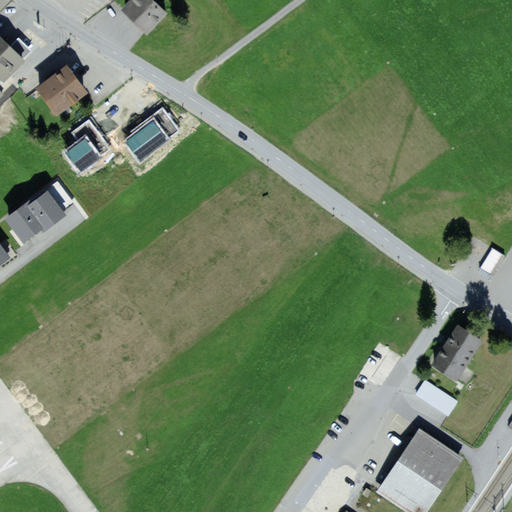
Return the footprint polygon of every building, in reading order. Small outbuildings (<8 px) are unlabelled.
[(167,14),(153,0),(131,0),(123,8),(121,11),(134,23),(143,32),(146,35),(167,14)] [(0,86),(25,62),(0,35),(0,101),(6,96),(0,89),(0,86)] [(88,93),(68,65),(56,74),(36,87),(56,115),(88,93)] [(161,108),(123,140),(136,155),(177,127),(161,108)] [(79,140),(60,153),(78,179),(118,151),(92,112),(70,127),(79,140)] [(37,202),(32,205),(30,202),(9,218),(24,237),(41,224),(43,226),(60,213),(46,195),(37,202)] [(492,248),(480,268),(486,272),(493,276),(505,257),(503,255),(492,248)] [(484,341),(460,325),(446,345),(431,366),(455,382),(484,341)] [(425,380),(416,395),(431,405),(448,416),(457,402),(425,380)] [(426,511),(464,458),(419,428),(381,484),(375,492),(404,511),(426,511)]
